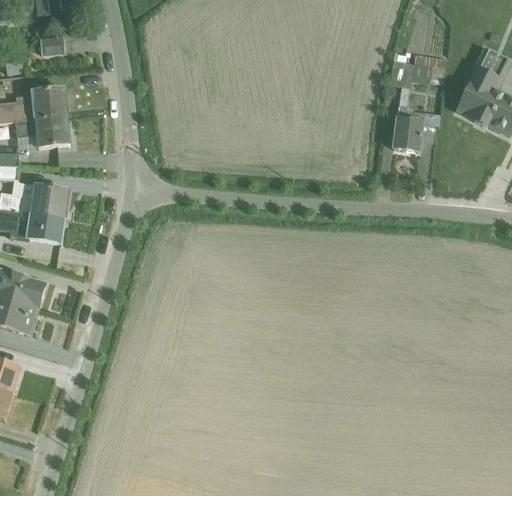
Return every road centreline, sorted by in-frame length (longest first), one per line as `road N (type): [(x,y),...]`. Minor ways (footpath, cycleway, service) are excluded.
road 1 (unclassified): [(132,194),(511,224)]
road 2 (unclassified): [(41,511),(132,194)]
road 3 (unclassified): [(132,194),(110,15)]
